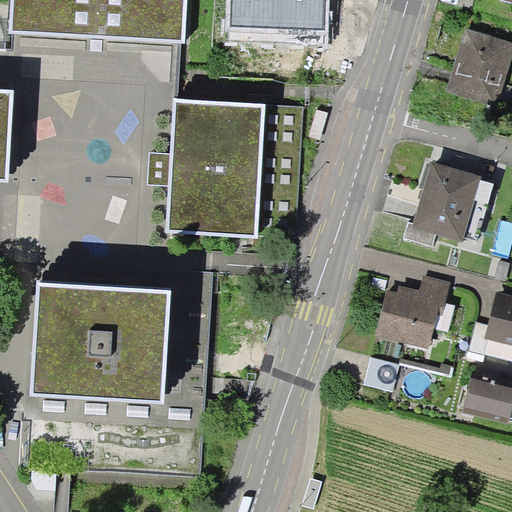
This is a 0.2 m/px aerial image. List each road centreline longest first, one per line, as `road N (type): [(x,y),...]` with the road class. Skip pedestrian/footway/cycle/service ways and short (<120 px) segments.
road 1 (tertiary): [(372,117),(249,511)]
road 2 (unknown): [(332,252),(473,281),(486,304)]
road 3 (residential): [(511,155),(372,117)]
road 4 (tertiary): [(405,0),(372,117)]
